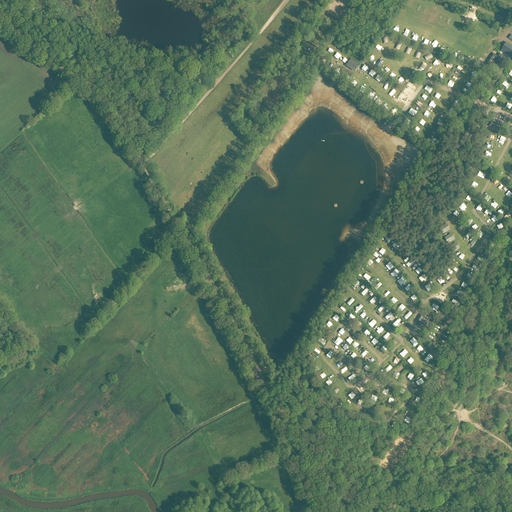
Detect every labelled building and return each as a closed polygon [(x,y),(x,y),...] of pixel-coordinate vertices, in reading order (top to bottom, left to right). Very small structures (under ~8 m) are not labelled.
[(501,51),(511,58),(511,57),(511,47),(506,43),(501,51)] [(506,58),(499,54),(491,66),(498,71),(506,58)] [(349,61),(344,69),(353,75),(358,67),(349,61)] [(500,131),(505,118),(494,114),(489,127),(500,131)] [(440,229),(444,234),(451,229),(447,223),(440,229)] [(445,237),(448,244),(456,239),(452,233),(445,237)] [(451,245),(453,252),(460,249),(458,243),(451,245)] [(412,285),(405,291),(407,293),(414,288),(412,285)] [(367,288),(362,294),(364,296),(370,290),(367,288)] [(461,308),(463,304),(454,299),(452,303),(461,308)] [(384,304),(378,310),(380,312),(386,306),(384,304)] [(404,318),(407,320),(413,314),(410,312),(404,318)] [(423,331),(431,318),(424,314),(416,327),(423,331)]
